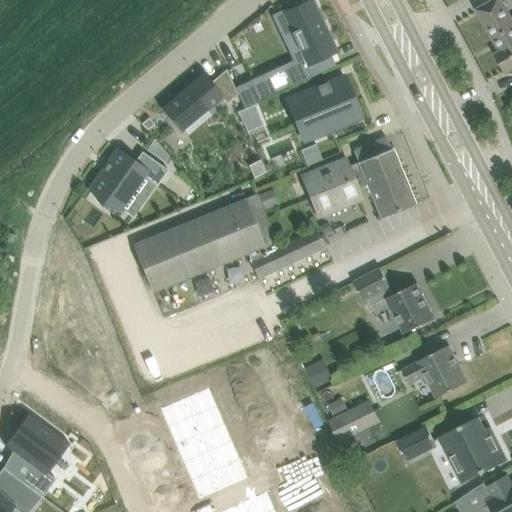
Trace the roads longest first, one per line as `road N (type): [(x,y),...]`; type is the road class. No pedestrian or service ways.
road 1 (unknown): [(461,216),(220,327),(187,331),(158,326),(134,305),(120,246),(132,229),(212,197)]
road 2 (residential): [(12,362),(36,241),(69,161),(249,0)]
road 3 (tertiary): [(511,250),(383,0)]
road 4 (residential): [(12,362),(98,426),(139,511)]
